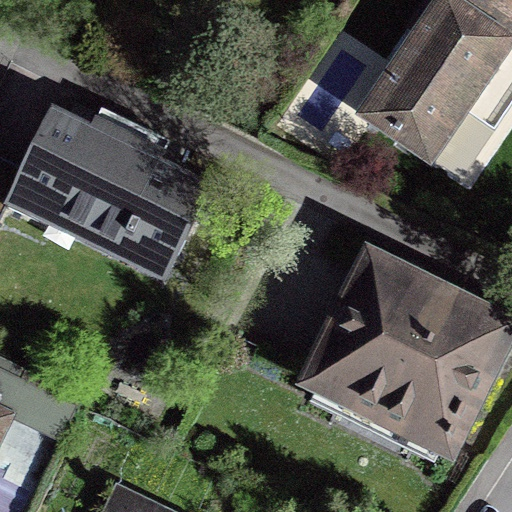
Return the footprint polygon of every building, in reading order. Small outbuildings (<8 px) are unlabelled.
[(367,118),(428,161),(479,88),(507,108),(511,100),(511,52),(478,28),(497,0),(429,0),(410,28),(422,37),(367,118)] [(47,227),(52,216),(118,248),(123,238),(174,263),(209,191),(158,166),(162,158),(95,125),(91,133),(52,114),(24,171),(7,207),(47,227)] [(0,220),(7,207),(24,171),(0,159),(0,220)] [(448,449),(505,333),(371,267),(314,383),(448,449)] [(0,360),(0,420),(5,411),(17,385),(24,372),(0,360)] [(5,411),(56,437),(69,410),(17,385),(5,411)] [(158,511),(114,491),(103,511),(158,511)]
